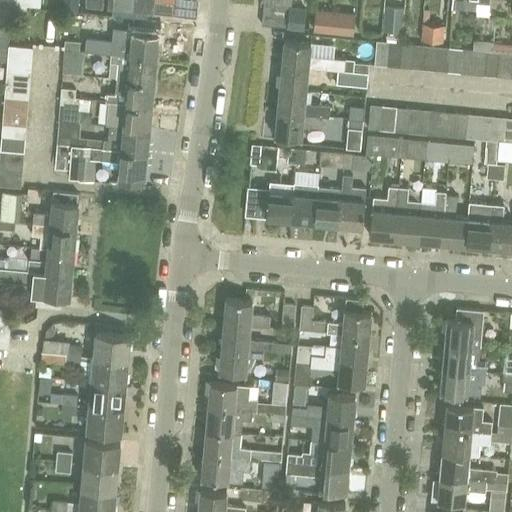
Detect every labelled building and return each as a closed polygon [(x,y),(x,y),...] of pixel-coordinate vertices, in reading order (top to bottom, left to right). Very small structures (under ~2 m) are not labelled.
[(11,0),(0,0),(0,20),(9,22),(11,0)] [(78,0),(62,0),(62,8),(78,9),(78,0)] [(112,14),(133,16),(133,0),(107,0),(107,9),(112,9),(112,14)] [(133,0),(133,16),(146,18),(147,12),(152,12),(153,0),(133,0)] [(173,15),(173,14),(174,1),(162,0),(153,0),(152,12),(152,13),(173,15)] [(173,14),(195,16),(196,17),(197,0),(174,0),(174,1),(173,14)] [(289,6),(289,4),(263,1),(261,23),(287,26),(289,6)] [(305,8),(289,6),(287,26),(303,27),(305,8)] [(384,6),(383,30),(388,31),(387,37),(387,41),(389,42),(402,43),(404,7),(384,6)] [(331,10),(315,9),(313,31),(329,32),(331,10)] [(355,12),(331,10),(329,32),(353,34),(355,12)] [(0,43),(8,44),(10,22),(7,22),(0,26),(0,43)] [(422,40),(443,42),(444,26),(424,24),(422,40)] [(110,53),(129,55),(157,57),(159,33),(131,31),(131,28),(113,26),(112,39),(86,36),(85,50),(110,52),(110,53)] [(65,48),(79,50),(80,40),(66,39),(65,48)] [(345,58),(333,57),(309,54),(311,42),(284,40),(281,64),(308,67),(308,66),(338,69),(344,70),(345,59),(345,58)] [(377,40),(374,65),(387,66),(389,42),(387,41),(377,40)] [(474,40),(473,50),(475,50),(487,51),(491,51),(492,41),(474,40)] [(402,43),(389,42),(387,66),(399,67),(402,43)] [(402,43),(399,67),(412,68),(414,44),(402,43)] [(8,44),(6,69),(31,71),(33,46),(8,44)] [(426,45),(414,44),(412,68),(423,70),(426,45)] [(438,46),(426,45),(423,70),(436,71),(438,46)] [(448,72),(450,47),(438,46),(436,71),(448,72)] [(462,49),(450,47),(448,72),(460,73),(462,49)] [(85,50),(79,50),(65,48),(63,72),(83,74),(85,50)] [(462,49),(460,73),(473,74),(475,50),(473,50),(462,49)] [(487,51),(475,50),(473,74),(485,75),(487,51)] [(485,75),(497,77),(499,52),(491,51),(487,51),(485,75)] [(511,53),(499,52),(497,77),(509,78),(511,53)] [(155,81),(157,57),(129,55),(110,53),(109,61),(117,62),(116,77),(127,78),(155,81)] [(369,63),(354,61),(353,70),(368,72),(369,63)] [(306,90),(308,67),(281,64),(279,88),(306,90)] [(6,69),(5,82),(30,84),(31,71),(6,69)] [(366,86),(368,72),(353,70),(344,70),(338,69),(336,82),(366,86)] [(106,101),(108,101),(152,105),(155,81),(127,78),(116,77),(114,92),(107,92),(106,101)] [(4,95),(29,97),(30,84),(5,82),(4,95)] [(62,87),(61,95),(76,97),(77,88),(62,87)] [(306,90),(279,88),(277,112),(303,114),(323,116),(323,115),(329,116),(330,104),(305,101),(306,90)] [(4,95),(3,108),(28,110),(29,97),(4,95)] [(81,97),(76,97),(61,95),(59,120),(79,122),(81,97)] [(150,129),(152,105),(108,101),(105,125),(110,125),(150,129)] [(350,104),(348,118),(349,118),(362,119),(363,106),(350,104)] [(381,129),(383,106),(370,105),(368,128),(381,129)] [(381,129),(393,131),(395,107),(383,106),(381,129)] [(408,108),(395,107),(393,131),(405,132),(408,108)] [(3,108),(2,121),(26,123),(28,110),(3,108)] [(405,132),(418,133),(420,109),(408,108),(405,132)] [(420,109),(418,133),(430,134),(432,110),(420,109)] [(430,134),(442,135),(444,112),(432,110),(430,134)] [(323,116),(303,114),(277,112),(274,136),(301,139),(302,124),(322,127),(323,116)] [(442,135),(454,136),(456,113),(444,112),(442,135)] [(469,114),(456,113),(454,136),(466,138),(469,114)] [(466,138),(478,139),(480,115),(469,114),(466,138)] [(480,115),(478,139),(491,140),(493,116),(480,115)] [(491,140),(503,141),(505,117),(493,116),(491,140)] [(511,118),(505,117),(503,141),(511,141),(511,118)] [(362,119),(349,118),(348,127),(362,128),(363,119),(362,119)] [(57,145),(71,146),(84,147),(85,147),(86,138),(79,138),(81,122),(79,122),(59,120),(57,145)] [(25,137),(26,123),(2,121),(1,134),(25,137)] [(150,129),(110,125),(109,139),(103,139),(103,140),(103,149),(148,153),(150,129)] [(1,134),(0,148),(24,150),(25,137),(1,134)] [(403,137),(367,134),(366,153),(401,156),(403,137)] [(427,139),(403,137),(401,156),(425,158),(427,139)] [(427,139),(425,158),(449,160),(451,141),(427,139)] [(474,143),(451,141),(449,160),(473,163),(474,143)] [(70,159),(71,146),(57,145),(55,168),(69,169),(69,177),(78,178),(80,160),(70,159)] [(298,148),(289,147),(287,162),(296,163),(298,148)] [(0,160),(23,162),(24,150),(0,148),(0,151),(0,160)] [(306,148),(298,148),(296,163),(305,164),(306,148)] [(146,176),(148,153),(103,149),(102,161),(119,162),(118,174),(120,174),(119,183),(142,185),(142,176),(146,176)] [(345,152),(321,150),(319,165),(343,167),(345,152)] [(353,152),(345,152),(343,167),(352,168),(353,152)] [(0,172),(22,174),(23,162),(0,160),(0,172)] [(497,163),(487,162),(486,177),(495,178),(497,163)] [(505,164),(497,163),(495,178),(504,179),(505,164)] [(277,168),(277,181),(313,182),(313,170),(277,168)] [(22,174),(0,172),(0,184),(21,187),(22,174)] [(362,227),(365,200),(366,188),(353,186),(354,174),(344,173),(342,187),(341,197),(339,224),(362,227)] [(314,222),(318,185),(318,184),(295,182),(293,193),(291,220),(314,222)] [(370,236),(394,238),(396,211),(399,185),(388,184),(387,197),(373,195),(370,236)] [(339,224),(341,197),(342,187),(318,185),(314,222),(339,224)] [(399,185),(396,211),(394,238),(417,240),(421,201),(407,200),(408,186),(399,185)] [(33,223),(49,224),(76,227),(78,201),(77,201),(78,192),(53,189),(52,198),(50,212),(34,211),(33,223)] [(417,240),(441,242),(446,193),(446,191),(436,190),(435,202),(421,201),(417,240)] [(0,218),(15,220),(17,192),(2,191),(0,218)] [(266,217),(291,220),(293,193),(269,191),(266,217)] [(441,242),(466,244),(468,217),(455,216),(457,194),(446,193),(441,242)] [(468,217),(466,244),(489,246),(492,220),(493,203),(469,201),(468,217)] [(504,204),(493,203),(492,220),(489,246),(511,248),(511,221),(502,221),(504,204)] [(15,220),(0,218),(0,227),(14,229),(15,220)] [(76,227),(49,224),(33,223),(31,234),(41,235),(39,247),(47,248),(74,250),(76,227)] [(72,274),(74,250),(47,248),(46,260),(29,258),(28,261),(28,270),(72,274)] [(13,257),(12,268),(28,270),(28,261),(29,258),(13,257)] [(72,274),(28,270),(12,268),(5,267),(0,266),(0,280),(32,284),(31,294),(36,294),(36,304),(61,307),(61,297),(69,298),(72,274)] [(226,298),(224,322),(250,324),(269,325),(270,314),(251,312),(252,300),(226,298)] [(343,333),(369,336),(371,312),(362,311),(363,299),(346,298),(344,321),(312,319),(313,305),(301,304),(299,329),(343,333)] [(293,329),(296,305),(284,303),(281,327),(293,329)] [(0,306),(0,346),(9,347),(11,321),(5,320),(5,311),(2,307),(0,306)] [(445,343),(471,345),(479,346),(482,310),(457,308),(456,320),(447,319),(445,343)] [(249,338),(250,324),(224,322),(222,346),(263,350),(291,352),(292,343),(264,340),(264,339),(249,338)] [(93,356),(128,359),(130,334),(96,331),(93,356)] [(367,359),(369,336),(343,333),(342,345),(326,344),(326,347),(298,345),(297,353),(367,359)] [(67,343),(67,352),(81,353),(82,344),(67,343)] [(479,346),(471,345),(445,343),(443,366),(485,370),(486,358),(478,358),(479,346)] [(263,350),(222,346),(220,370),(246,372),(246,371),(249,371),(252,369),(255,362),(256,355),(263,356),(263,350)] [(81,353),(67,352),(42,350),(41,362),(66,364),(66,363),(80,364),(81,353)] [(511,352),(505,352),(503,372),(511,372),(511,352)] [(296,361),(309,363),(308,366),(339,369),(338,381),(365,384),(367,359),(297,353),(296,361)] [(126,383),(128,359),(93,356),(91,380),(126,383)] [(485,370),(443,366),(441,390),(481,394),(482,382),(484,382),(485,370)] [(289,368),(276,367),(275,380),(289,381),(289,368)] [(511,372),(503,372),(502,381),(504,381),(503,390),(511,391),(511,372)] [(123,408),(126,383),(91,380),(89,405),(123,408)] [(211,381),(209,406),(235,409),(252,410),(257,411),(257,402),(258,399),(251,398),(253,385),(237,384),(211,381)] [(78,394),(63,392),(62,402),(77,404),(78,394)] [(327,417),(353,419),(356,395),(329,392),(327,417)] [(76,413),(77,404),(62,402),(61,412),(76,413)] [(270,412),(285,413),(286,404),(271,403),(270,412)] [(445,427),(471,430),(491,431),(492,420),(482,419),(483,406),(447,403),(445,427)] [(307,406),(292,404),(291,413),(306,414),(307,406)] [(123,408),(89,405),(86,430),(121,433),(123,408)] [(252,410),(235,409),(209,406),(206,430),(232,432),(241,433),(243,418),(251,419),(252,410)] [(283,437),(285,413),(270,412),(269,420),(275,420),(273,436),(283,437)] [(305,423),(306,414),(291,413),(290,422),(305,423)] [(351,443),(353,419),(327,417),(325,440),(351,443)] [(511,424),(497,424),(496,432),(511,433),(511,432),(511,424)] [(491,431),(471,430),(445,427),(442,451),(469,454),(479,455),(480,442),(490,443),(490,440),(511,442),(511,433),(496,432),(491,431)] [(241,433),(232,432),(206,430),(204,453),(230,455),(250,457),(251,447),(240,446),(241,433)] [(83,463),(118,466),(120,441),(86,437),(83,463)] [(349,467),(351,443),(325,440),(324,452),(302,450),(302,453),(288,452),(287,461),(349,467)] [(73,451),(57,450),(56,460),(72,461),(73,451)] [(267,450),(266,459),(281,460),(282,451),(267,450)] [(469,454),(442,451),(440,475),(467,478),(507,481),(508,473),(497,472),(497,469),(468,466),(469,454)] [(250,457),(230,455),(204,453),(202,477),(228,479),(229,467),(249,468),(250,457)] [(262,459),(261,475),(277,476),(278,460),(262,459)] [(71,471),(72,461),(56,460),(55,470),(71,471)] [(296,473),(322,475),(320,488),(347,491),(349,467),(287,461),(284,491),(295,491),(296,473)] [(116,490),(118,466),(83,463),(81,487),(116,490)] [(507,481),(467,478),(440,475),(438,499),(465,502),(466,489),(485,490),(485,488),(507,490),(507,481)] [(86,511),(113,511),(116,490),(81,487),(79,502),(79,511),(86,511)] [(198,511),(244,511),(245,505),(226,504),(227,491),(201,489),(198,511)] [(53,499),(52,509),(67,510),(68,500),(53,499)] [(311,511),(344,511),(346,503),(313,500),(311,511)]
